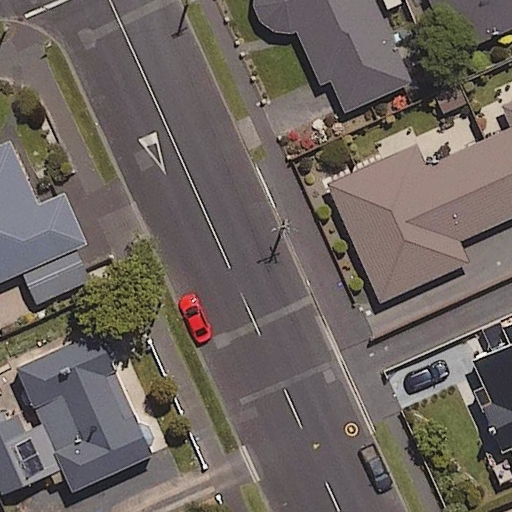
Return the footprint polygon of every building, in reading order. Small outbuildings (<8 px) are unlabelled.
[(467,43),(449,0),(320,0),(338,39),(313,50),(334,99),(467,43)] [(511,259),(511,78),(339,156),(407,307),(511,259)] [(12,142),(0,147),(0,283),(90,244),(68,192),(40,205),(12,142)] [(511,322),(507,325),(511,337),(511,344),(475,360),(494,402),(486,406),(507,452),(511,449),(511,322)] [(99,330),(18,366),(37,408),(65,395),(85,440),(59,452),(76,491),(156,455),(99,330)]
